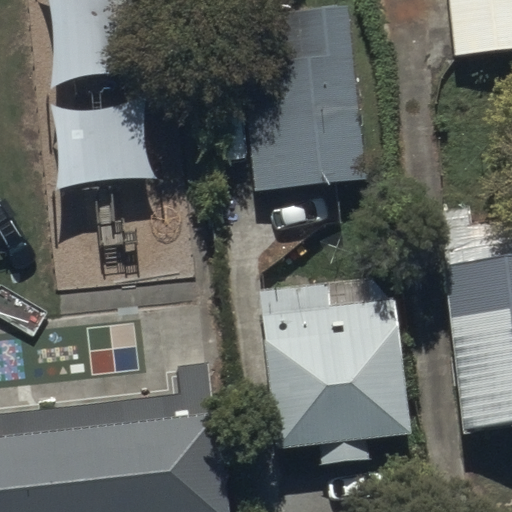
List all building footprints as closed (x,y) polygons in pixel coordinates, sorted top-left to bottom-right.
[(511,0),(448,0),(455,55),(511,47),(511,0)] [(282,59),(243,63),(257,191),(367,179),(349,5),(277,12),(282,59)] [(511,257),(435,265),(452,428),(511,422),(511,257)] [(396,300),(262,315),(276,448),(410,434),(396,300)] [(228,511),(217,411),(0,435),(0,511),(228,511)]
